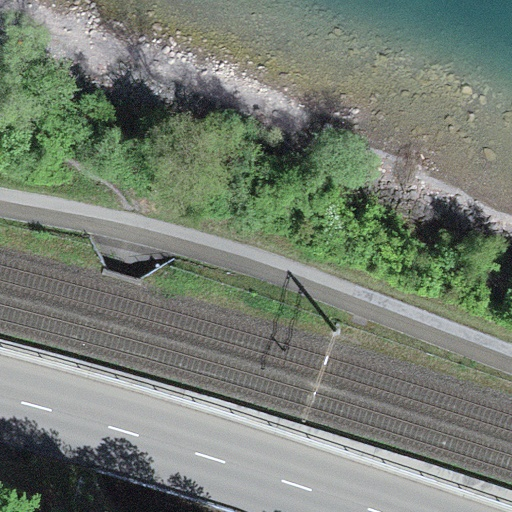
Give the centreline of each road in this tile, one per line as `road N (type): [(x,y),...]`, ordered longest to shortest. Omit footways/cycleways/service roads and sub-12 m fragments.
road 1 (track): [(511,359),(235,256),(0,202)]
road 2 (primary): [(376,511),(0,397)]
